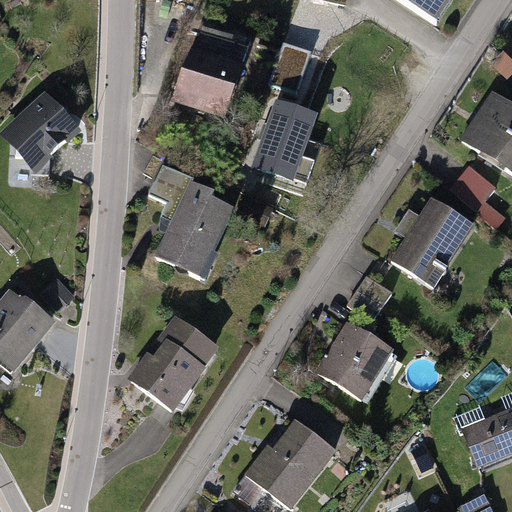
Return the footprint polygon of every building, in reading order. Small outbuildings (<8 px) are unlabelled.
[(318,0),(348,8),(350,0),(318,0)] [(456,0),(402,0),(440,24),(456,0)] [(258,49),(206,29),(178,100),(229,120),(258,49)] [(286,43),(276,86),(302,93),(313,49),(286,43)] [(511,103),(499,95),(469,143),(511,169),(511,103)] [(278,96),(254,164),(310,183),(318,158),(307,154),(321,110),(278,96)] [(82,133),(50,97),(10,132),(42,168),(82,133)] [(184,222),(201,187),(203,182),(168,165),(156,190),(177,200),(169,215),(184,222)] [(499,188),(473,168),(454,191),(480,212),(499,188)] [(250,210),(201,187),(184,222),(167,259),(216,282),(250,210)] [(479,228),(435,200),(396,261),(439,289),(479,228)] [(58,274),(42,289),(65,313),(81,297),(58,274)] [(399,294),(372,279),(356,307),(383,322),(399,294)] [(59,326),(16,291),(0,310),(0,354),(22,372),(59,326)] [(173,320),(132,378),(179,410),(220,352),(173,320)] [(398,354),(351,327),(324,374),(371,401),(398,354)] [(511,413),(472,430),(487,469),(511,458),(511,413)] [(296,511),(340,456),(301,426),(282,449),(276,445),(249,480),(289,511),(296,511)] [(500,511),(492,496),(459,511),(500,511)]
